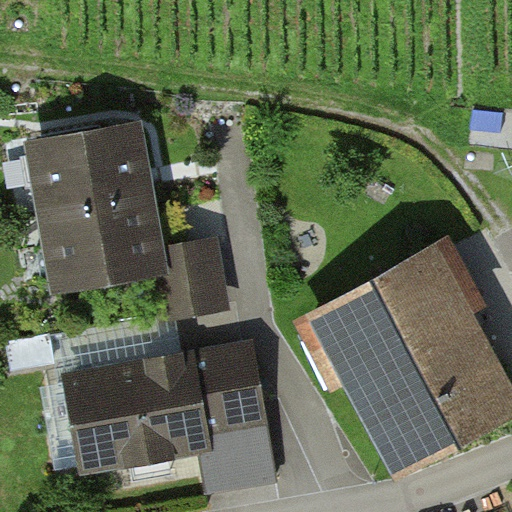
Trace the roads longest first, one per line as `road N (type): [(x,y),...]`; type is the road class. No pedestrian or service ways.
road 1 (track): [(0,64),(200,83),(413,130),(458,166),(511,239)]
road 2 (residential): [(511,464),(414,499),(341,511)]
